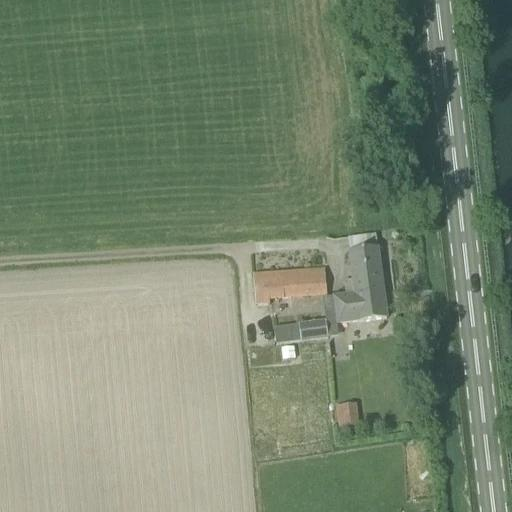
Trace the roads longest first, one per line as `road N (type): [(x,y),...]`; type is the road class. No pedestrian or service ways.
road 1 (primary): [(494,511),(437,0)]
road 2 (track): [(0,269),(247,254)]
